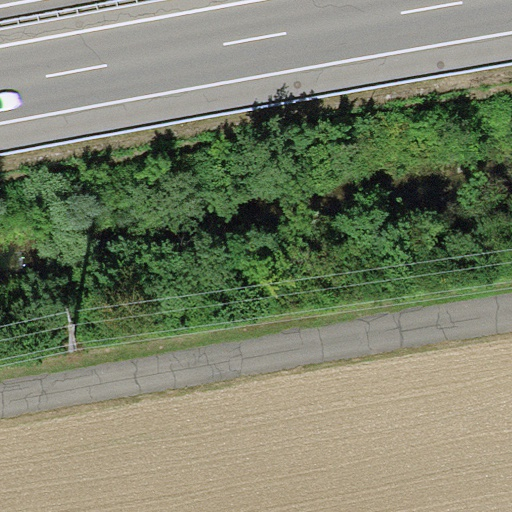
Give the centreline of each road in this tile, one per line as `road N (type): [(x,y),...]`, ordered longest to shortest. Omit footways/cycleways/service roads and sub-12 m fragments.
road 1 (track): [(0,404),(511,315)]
road 2 (motorway): [(0,87),(485,0)]
